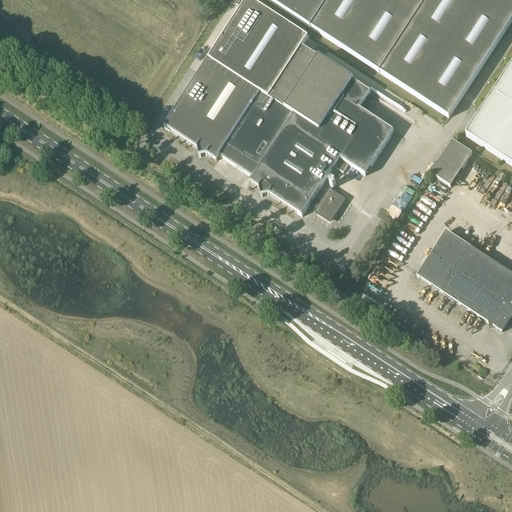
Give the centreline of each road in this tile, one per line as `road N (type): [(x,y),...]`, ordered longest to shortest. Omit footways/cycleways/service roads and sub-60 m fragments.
road 1 (track): [(511,483),(37,172),(0,182)]
road 2 (secondary): [(478,428),(0,115)]
road 3 (unknown): [(0,298),(325,511)]
road 4 (unknown): [(511,43),(458,122),(376,196),(347,199)]
